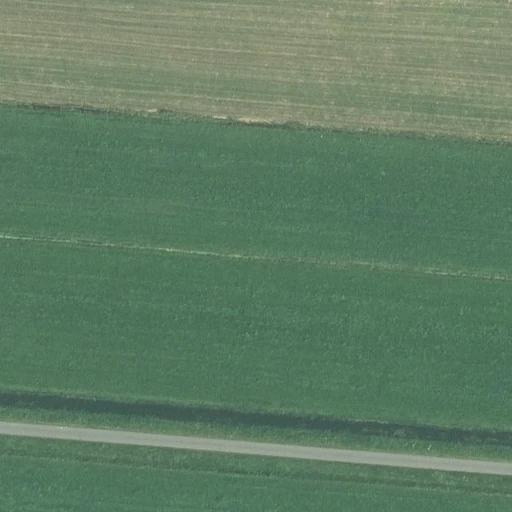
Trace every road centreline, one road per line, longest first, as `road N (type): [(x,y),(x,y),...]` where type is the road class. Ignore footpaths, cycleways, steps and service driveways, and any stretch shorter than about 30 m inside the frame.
road 1 (track): [(0,86),(511,130)]
road 2 (unclassified): [(511,470),(0,427)]
